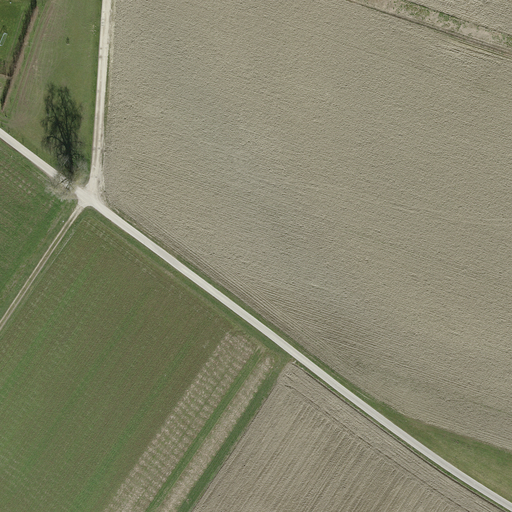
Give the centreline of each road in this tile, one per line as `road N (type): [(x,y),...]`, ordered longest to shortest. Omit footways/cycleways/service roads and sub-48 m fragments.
road 1 (unclassified): [(511,507),(342,391),(0,132)]
road 2 (track): [(106,0),(87,199)]
road 3 (track): [(0,327),(87,199)]
